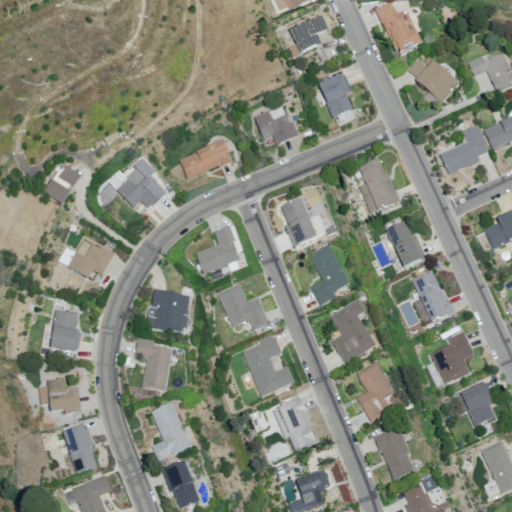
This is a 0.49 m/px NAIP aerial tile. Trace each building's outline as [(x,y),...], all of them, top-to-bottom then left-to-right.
[(274,0),(279,11),(288,8),(289,10),(312,0),(274,0)] [(376,11),(392,4),(398,17),(407,13),(423,47),(402,57),(399,52),(395,54),(376,11)] [(290,32),(301,57),(318,48),(314,38),(330,30),(323,17),(290,32)] [(469,63),(476,78),(489,72),(499,95),(511,89),(511,70),(505,55),(487,64),(484,57),(469,63)] [(419,61),(410,73),(419,80),(416,84),(442,105),(460,83),(434,63),(429,69),(419,61)] [(315,90),(331,125),(352,115),(345,101),(350,98),(341,78),(315,90)] [(254,118),(264,142),(273,138),(277,147),(299,138),(294,125),(290,127),(287,118),(273,123),(269,112),(254,118)] [(511,117),(485,130),(494,150),(511,142),(511,117)] [(441,156),(450,176),(482,162),(479,157),(490,152),(478,127),(467,132),(471,142),(441,156)] [(179,159),(189,180),(219,167),(220,169),(234,163),(224,139),(179,159)] [(134,208),(117,189),(136,169),(134,166),(144,159),(156,172),(152,175),(167,194),(149,208),(142,202),(134,208)] [(362,188),(372,214),(401,202),(390,175),(387,176),(381,160),(360,168),(368,186),(362,188)] [(66,167),(57,172),(44,191),(63,204),(81,177),(66,167)] [(282,210),(289,227),(287,229),(295,249),(317,240),(301,202),(282,210)] [(494,253),(511,245),(511,243),(511,242),(511,211),(497,218),(500,225),(485,232),(494,253)] [(389,231),(404,269),(427,259),(418,238),(414,239),(407,224),(389,231)] [(203,274),(196,255),(219,246),(215,234),(231,228),(236,243),(233,244),(240,261),(203,274)] [(83,240),(76,252),(69,248),(61,262),(89,279),(94,271),(103,277),(116,255),(103,247),(100,250),(83,240)] [(307,259),(320,285),(308,291),(318,311),(334,304),(331,298),(349,290),(328,250),(307,259)] [(412,281),(432,326),(456,315),(449,300),(447,301),(433,272),(412,281)] [(219,294),(232,327),(249,321),(253,331),(269,324),(258,298),(247,303),(240,285),(219,294)] [(148,327),(154,291),(192,298),(186,333),(148,327)] [(332,319),(343,336),(331,343),(347,369),(378,349),(359,319),(367,313),(359,302),(332,319)] [(56,311),(49,349),(74,353),(75,351),(79,352),(82,334),(75,333),(78,315),(56,311)] [(450,340),(452,347),(431,356),(445,387),(472,375),(466,361),(476,356),(466,333),(450,340)] [(241,351),(260,400),(295,387),(288,369),(277,373),(271,358),(281,354),(275,338),(241,351)] [(137,344),(134,359),(146,361),(141,387),(165,391),(173,351),(137,344)] [(358,377),(369,395),(358,401),(372,425),(392,413),(386,403),(396,397),(378,366),(358,377)] [(36,391),(46,390),(45,383),(64,381),(65,393),(78,392),(80,418),(63,419),(63,415),(48,416),(47,409),(38,409),(36,391)] [(461,395),(476,429),(496,420),(490,408),(495,406),(485,384),(461,395)] [(285,440),(273,412),(301,400),(308,414),(304,416),(317,445),(297,453),(290,437),(285,440)] [(149,416),(162,445),(154,449),(160,463),(190,449),(170,406),(149,416)] [(61,437),(75,478),(96,472),(81,429),(61,437)] [(382,454),(395,485),(415,475),(408,458),(410,458),(401,432),(375,441),(380,454),(382,454)] [(478,454),(500,500),(511,494),(511,471),(499,444),(478,454)] [(288,464),(276,468),(279,478),(291,474),(288,464)] [(160,475),(174,511),(183,511),(200,505),(183,466),(160,475)] [(296,482),(303,500),(290,505),(292,511),(307,511),(324,506),(321,496),(327,494),(325,489),(331,487),(325,472),(296,482)] [(80,511),(77,503),(69,506),(64,494),(68,493),(65,487),(73,484),(73,482),(82,479),(83,482),(91,479),(103,475),(109,493),(100,497),(105,511),(80,511)] [(406,511),(449,511),(449,510),(445,511),(442,511),(439,511),(431,511),(421,489),(404,497),(408,507),(405,509),(406,511)]
